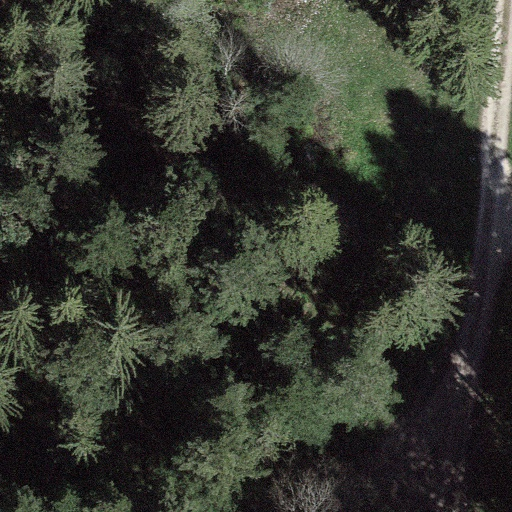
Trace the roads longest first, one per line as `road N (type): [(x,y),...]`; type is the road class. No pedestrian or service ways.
road 1 (track): [(460,511),(501,202),(501,0)]
road 2 (track): [(351,511),(474,387)]
